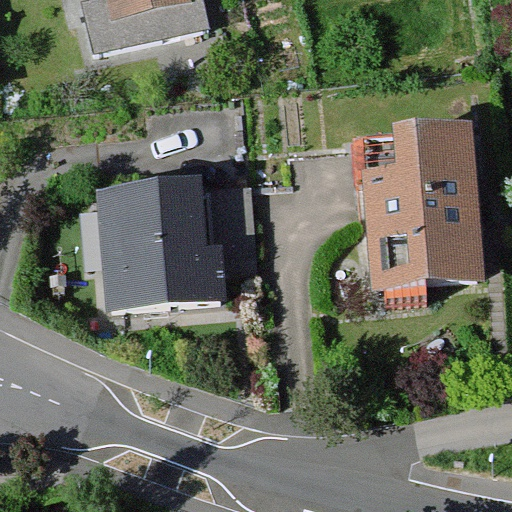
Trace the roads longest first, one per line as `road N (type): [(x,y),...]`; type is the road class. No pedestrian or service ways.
road 1 (residential): [(0,373),(175,449),(318,490)]
road 2 (residential): [(318,490),(343,452),(511,418)]
